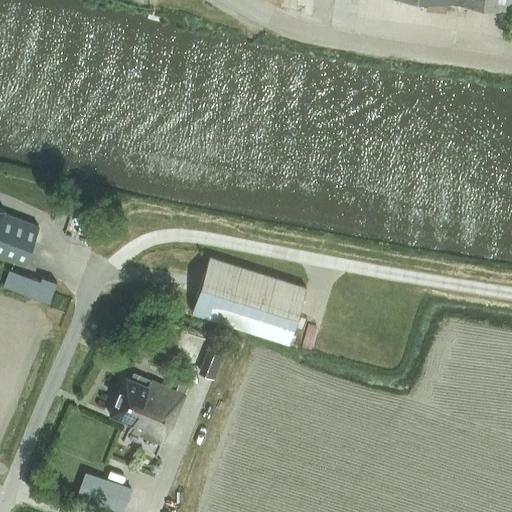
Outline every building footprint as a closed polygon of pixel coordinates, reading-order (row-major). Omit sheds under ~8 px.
[(443,0),(508,8),(509,0),(443,0)] [(30,246),(37,225),(3,212),(4,209),(0,207),(0,256),(22,264),(29,246),(30,246)] [(288,342),(306,287),(208,256),(191,312),(288,342)] [(48,302),(56,281),(41,276),(40,280),(9,269),(2,286),(48,302)] [(226,343),(210,337),(196,372),(212,378),(226,343)] [(184,394),(187,386),(178,382),(175,390),(133,372),(130,378),(124,376),(108,414),(131,423),(127,431),(160,445),(167,427),(169,428),(184,394)] [(85,471),(76,495),(124,511),(132,487),(85,471)]
